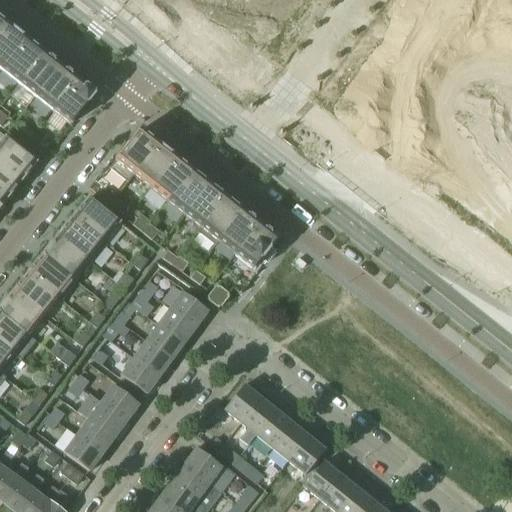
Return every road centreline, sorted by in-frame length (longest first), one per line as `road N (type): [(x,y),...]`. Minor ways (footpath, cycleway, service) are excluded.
road 1 (residential): [(511,402),(128,98)]
road 2 (residential): [(447,511),(258,356),(235,349)]
road 3 (secondary): [(336,212),(511,354)]
road 4 (residential): [(102,511),(214,362),(235,349)]
road 5 (residential): [(0,258),(128,98)]
road 6 (residential): [(250,144),(356,0)]
road 7 (residential): [(7,0),(128,98)]
road 8 (secondary): [(250,144),(154,66)]
